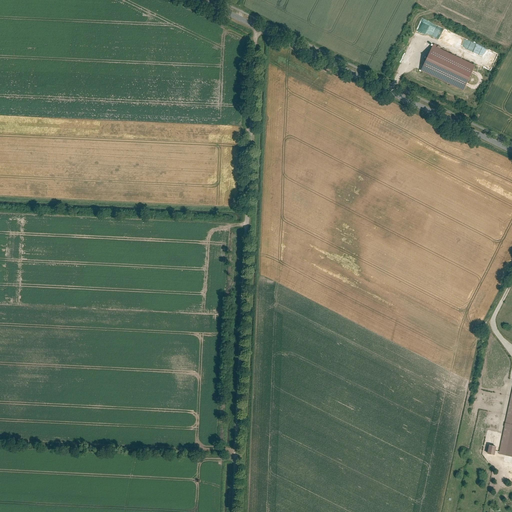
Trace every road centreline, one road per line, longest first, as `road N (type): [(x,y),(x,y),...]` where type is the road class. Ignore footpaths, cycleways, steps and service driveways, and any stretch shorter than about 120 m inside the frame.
road 1 (track): [(257,21),(231,511)]
road 2 (tertiary): [(511,150),(202,0)]
